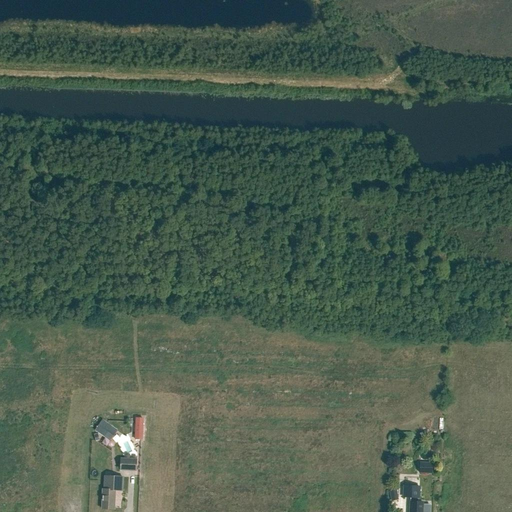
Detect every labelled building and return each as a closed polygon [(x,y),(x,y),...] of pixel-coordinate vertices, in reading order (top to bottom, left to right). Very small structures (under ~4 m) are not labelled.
[(136,419),(135,439),(142,439),(143,419),(136,419)] [(102,420),(95,430),(110,440),(117,431),(102,420)] [(136,459),(136,456),(133,456),(133,459),(119,458),(119,470),(136,471),(136,459)] [(419,473),(432,474),(433,463),(419,462),(419,473)] [(122,491),(122,477),(105,476),(104,489),(102,489),(101,509),(114,509),(115,490),(122,491)] [(422,511),(423,502),(419,502),(420,487),(404,486),(403,497),(410,498),(409,511),(422,511)]
